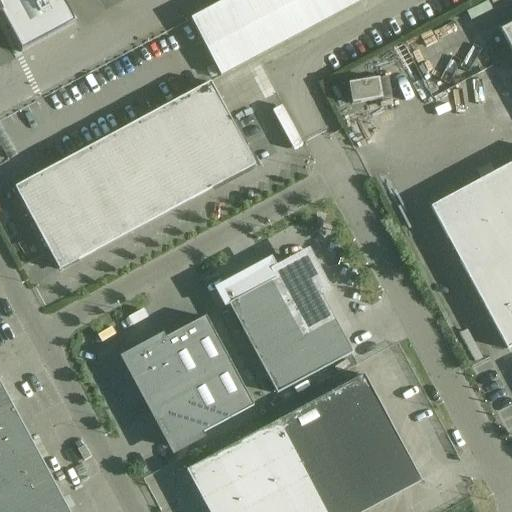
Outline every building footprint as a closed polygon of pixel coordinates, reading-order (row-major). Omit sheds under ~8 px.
[(0,0),(0,28),(6,26),(21,54),(75,25),(61,0),(0,0)] [(227,0),(190,20),(220,77),(365,0),(227,0)] [(511,24),(500,31),(511,52),(511,24)] [(381,93),(411,76),(399,54),(369,71),(381,93)] [(356,78),(346,82),(356,104),(366,100),(356,78)] [(14,188),(59,271),(255,166),(210,83),(14,188)] [(511,164),(430,208),(507,351),(511,347),(511,164)] [(275,280),(228,305),(277,395),(352,354),(320,293),(325,291),(310,264),(299,260),(272,275),(275,280)] [(126,360),(146,396),(147,399),(149,398),(150,399),(148,406),(155,409),(155,410),(154,411),(174,450),(253,407),(205,318),(164,340),(165,341),(161,344),(160,342),(126,360)] [(186,471),(207,511),(367,511),(403,493),(411,485),(414,475),(411,465),(364,376),(186,471)] [(0,414),(12,408),(0,384),(0,414)] [(0,414),(0,459),(31,443),(12,408),(0,414)] [(0,459),(0,505),(50,478),(31,443),(0,459)] [(0,505),(0,511),(68,511),(50,478),(0,505)]
